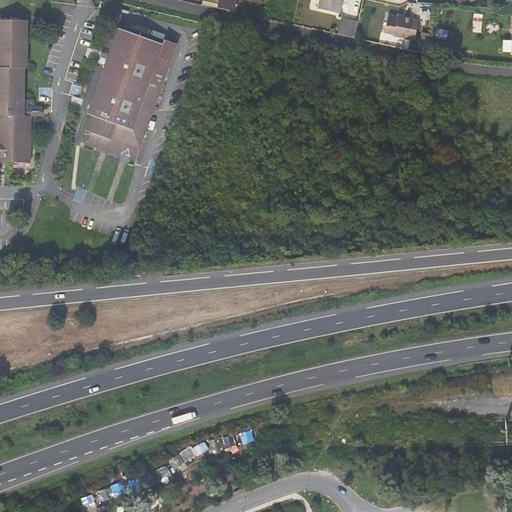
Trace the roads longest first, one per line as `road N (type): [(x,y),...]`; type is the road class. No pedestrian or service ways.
road 1 (trunk): [(0,474),(243,395),(511,341)]
road 2 (trunk): [(511,292),(239,345),(0,414)]
road 3 (trunk): [(511,256),(0,304)]
road 4 (track): [(147,0),(511,73)]
road 5 (unclassified): [(225,511),(303,483),(340,495),(353,511)]
